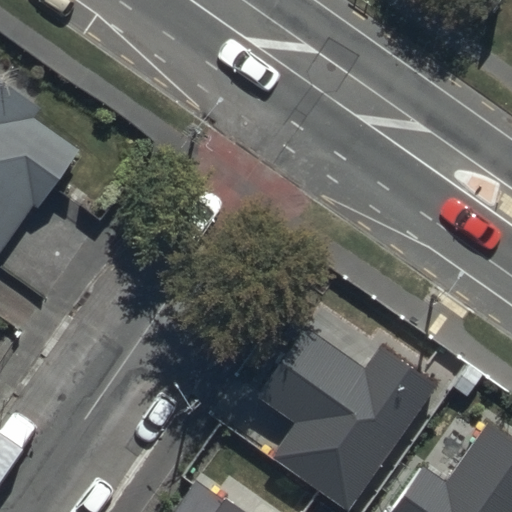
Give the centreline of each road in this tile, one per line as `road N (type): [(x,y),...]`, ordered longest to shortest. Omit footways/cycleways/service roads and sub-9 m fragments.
road 1 (residential): [(28,511),(324,85)]
road 2 (secondary): [(511,217),(324,85)]
road 3 (secondary): [(324,85),(201,0)]
